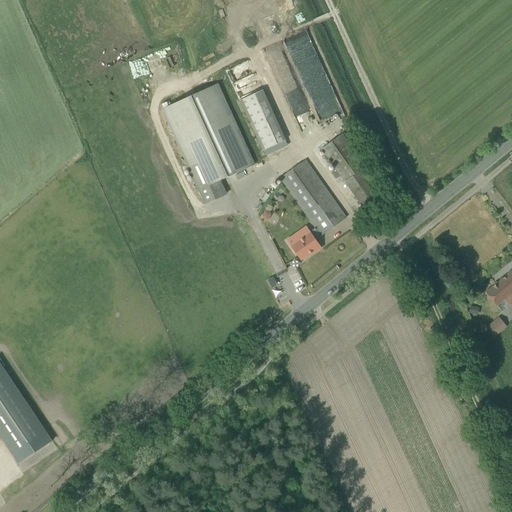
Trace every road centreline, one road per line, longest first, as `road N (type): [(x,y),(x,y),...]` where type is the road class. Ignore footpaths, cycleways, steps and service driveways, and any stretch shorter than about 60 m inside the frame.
road 1 (tertiary): [(57,511),(511,141)]
road 2 (track): [(511,485),(402,249)]
road 3 (track): [(329,0),(411,181),(431,207)]
